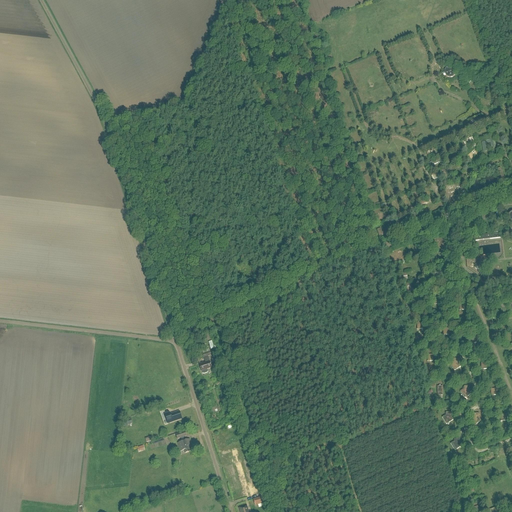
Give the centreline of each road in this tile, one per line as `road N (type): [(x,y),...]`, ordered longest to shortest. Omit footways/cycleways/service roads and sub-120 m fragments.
road 1 (unclassified): [(174,336),(511,190)]
road 2 (unclassified): [(174,336),(103,118),(40,0)]
road 3 (unclassified): [(230,511),(174,336)]
road 4 (unclassified): [(174,336),(0,321)]
